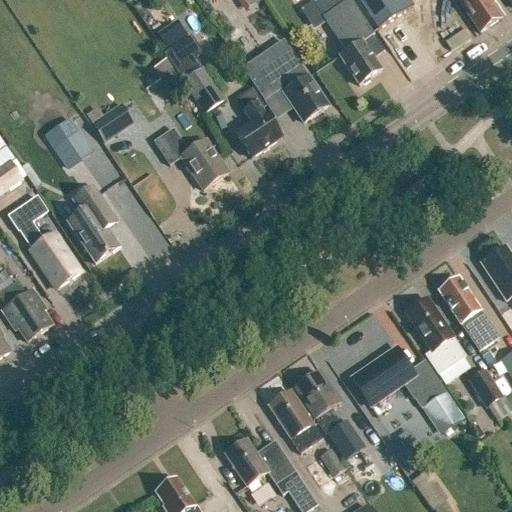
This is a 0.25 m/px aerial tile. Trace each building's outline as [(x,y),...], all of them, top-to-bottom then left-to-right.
[(317,0),(312,4),(324,22),(350,4),(347,0),(317,0)] [(354,0),(379,35),(416,10),(409,0),(354,0)] [(455,0),(479,36),(500,21),(490,9),(492,7),(486,0),(455,0)] [(372,36),(350,4),(324,22),(345,53),(338,57),(358,87),(380,73),(360,43),(372,36)] [(190,39),(174,49),(163,57),(176,76),(177,76),(207,121),(227,107),(197,63),(203,59),(190,39)] [(254,88),(267,107),(284,95),(303,124),(327,108),(307,78),(303,81),(300,76),(304,74),(283,42),(282,43),(289,54),(273,65),(268,58),(245,73),(243,69),(242,70),(254,88)] [(262,110),(267,107),(254,88),(236,99),(253,124),(236,135),(252,158),(282,138),(266,115),(265,115),(262,110)] [(92,128),(104,145),(116,137),(105,119),(92,128)] [(188,153),(173,130),(154,142),(173,170),(183,162),(203,192),(228,175),(206,141),(188,153)] [(0,198),(24,182),(10,162),(0,168),(0,198)] [(120,249),(108,231),(118,223),(113,216),(94,187),(73,201),(82,213),(68,223),(96,265),(120,249)] [(44,244),(32,225),(48,215),(38,200),(9,219),(19,234),(20,233),(32,252),(32,253),(58,292),(80,277),(54,238),(44,244)] [(511,259),(505,249),(480,266),(505,304),(511,300),(511,301),(511,259)] [(426,276),(435,290),(454,277),(446,264),(426,276)] [(480,314),(461,286),(458,281),(453,284),(438,294),(460,327),(461,327),(479,353),(498,341),(479,314),(480,314)] [(18,329),(28,343),(53,327),(43,312),(45,310),(33,292),(26,296),(18,285),(0,296),(0,301),(6,310),(3,312),(16,331),(18,329)] [(438,377),(464,359),(452,341),(426,302),(405,316),(431,354),(425,358),(438,377)] [(0,359),(10,353),(0,338),(3,337),(0,332),(0,359)] [(410,373),(395,351),(351,382),(370,410),(403,387),(413,402),(438,385),(424,364),(410,373)] [(487,411),(504,400),(486,371),(469,382),(487,411)] [(338,428),(328,413),(339,405),(319,375),(294,392),(314,422),(315,421),(325,436),(338,428)] [(441,437),(465,420),(447,393),(423,410),(441,437)] [(300,457),(322,442),(290,394),(268,409),(300,457)] [(255,457),(246,443),(225,458),(246,490),(267,476),(275,488),(282,498),(287,495),(298,511),(312,511),(317,509),(295,474),(274,444),(255,457)] [(334,479),(346,471),(332,450),(320,458),(334,479)] [(196,511),(176,482),(155,496),(164,509),(162,510),(162,511),(196,511)]
